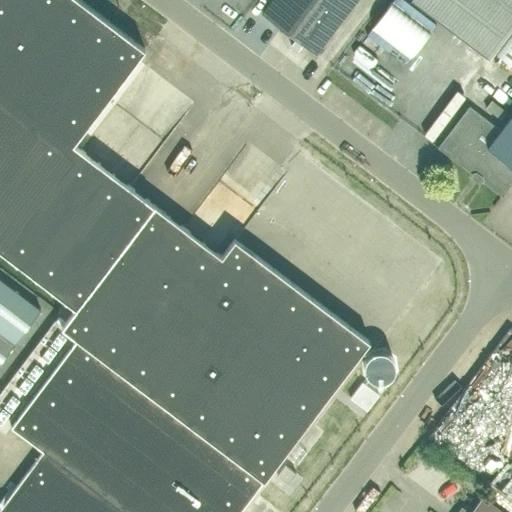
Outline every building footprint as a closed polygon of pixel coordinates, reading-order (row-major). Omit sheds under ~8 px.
[(144,49),(79,0),(0,0),(0,250),(75,308),(60,327),(76,339),(10,427),(42,451),(0,506),(0,511),(238,511),(368,341),(233,238),(220,255),(72,143),(144,49)] [(316,54),(356,0),(271,0),(262,13),(316,54)] [(511,30),(495,53),(511,65),(511,30)] [(371,37),(366,44),(384,55),(388,48),(371,37)] [(511,113),(499,130),(468,106),(436,147),(470,173),(470,177),(476,182),(481,181),(501,196),(511,182),(511,181),(511,113)] [(0,279),(0,362),(40,309),(0,279)] [(511,357),(511,330),(499,347),(511,357)] [(501,511),(481,497),(470,511),(501,511)]
